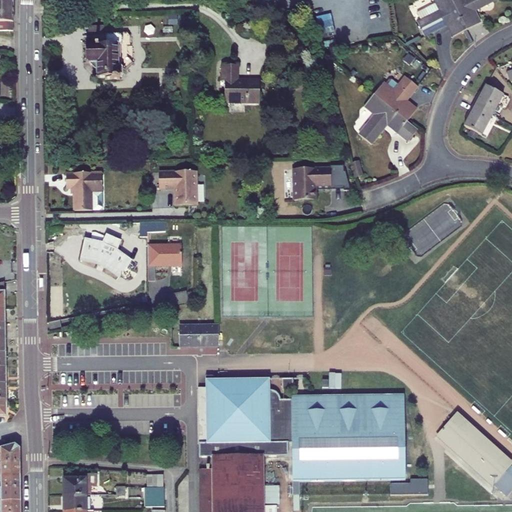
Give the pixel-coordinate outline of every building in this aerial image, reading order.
[(0,0),(0,27),(14,25),(14,0),(0,0)] [(364,0),(370,35),(386,32),(381,0),(364,0)] [(418,23),(426,37),(449,25),(455,37),(468,31),(452,0),(434,0),(436,3),(417,13),(421,22),(418,23)] [(452,0),(468,31),(481,24),(475,12),(497,0),(452,0)] [(104,34),(104,25),(89,25),(88,34),(104,34)] [(106,41),(101,41),(101,44),(86,44),(86,61),(89,61),(90,63),(96,69),(97,69),(98,77),(105,77),(105,79),(120,78),(120,76),(122,76),(122,75),(123,73),(123,66),(121,66),(121,64),(118,64),(118,46),(121,45),(121,44),(122,44),(122,37),(121,35),(121,34),(119,34),(106,34),(106,41)] [(221,81),(224,81),(224,103),(260,103),(260,81),(238,81),(239,65),(221,65),(221,81)] [(393,92),(383,83),(374,95),(407,122),(417,110),(406,102),(418,87),(405,77),(393,92)] [(504,95),(487,86),(480,99),(478,98),(474,105),(494,115),(504,95)] [(398,133),(397,134),(408,143),(418,131),(407,122),(374,95),(364,107),(375,115),(358,134),(371,145),(388,125),(398,133)] [(465,126),(483,135),(494,115),(474,105),(470,112),(472,113),(465,126)] [(361,177),(358,161),(351,163),(355,179),(361,177)] [(335,164),(336,186),(348,186),(347,164),(335,164)] [(315,201),(315,186),(330,186),(330,169),(293,169),(294,201),(315,201)] [(100,190),(102,190),(102,172),(67,172),(67,187),(71,187),(73,187),(74,192),(74,210),(91,210),(100,210),(102,207),(102,194),(100,190)] [(175,207),(197,206),(196,172),(159,173),(159,190),(175,190),(175,207)] [(147,231),(147,233),(165,233),(165,232),(164,222),(147,222),(147,231)] [(95,232),(92,233),(90,240),(84,239),(80,259),(96,262),(105,266),(119,277),(131,262),(117,251),(121,241),(106,235),(105,237),(95,232)] [(180,245),(147,246),(146,267),(167,266),(167,265),(170,265),(170,266),(180,266),(180,245)] [(189,291),(173,293),(174,304),(190,302),(189,291)] [(180,347),(218,347),(218,326),(180,326),(180,347)] [(211,457),(212,469),(199,469),(198,473),(198,511),(264,511),(264,480),(264,457),(288,456),(288,443),(292,442),(292,483),(405,481),(405,398),(365,399),(361,398),(357,396),(352,396),(348,396),(346,395),(343,396),(340,396),(335,397),(330,399),(291,399),(280,400),(280,398),(279,397),(278,395),(276,393),(274,391),(272,390),(270,390),(270,379),(210,380),(210,376),(205,376),(205,388),(198,388),(199,457),(211,457)] [(282,379),(282,390),(293,390),(293,379),(282,379)] [(0,416),(8,417),(8,400),(0,400),(0,416)] [(504,475),(508,471),(511,465),(511,461),(502,452),(458,412),(447,423),(502,473),(504,475)] [(494,485),(502,477),(504,475),(502,473),(447,423),(436,435),(493,487),(494,485)] [(21,449),(16,445),(0,449),(0,463),(21,463),(21,449)] [(0,475),(1,475),(21,476),(21,463),(0,463),(0,475)] [(504,475),(502,477),(494,485),(502,492),(508,497),(511,492),(511,474),(508,471),(504,475)] [(85,474),(85,479),(63,479),(63,496),(85,496),(91,496),(91,487),(96,487),(96,474),(85,474)] [(163,474),(146,475),(147,487),(163,487),(163,474)] [(1,475),(0,475),(0,488),(22,489),(21,476),(1,475)] [(428,484),(391,485),(391,494),(429,494),(428,484)] [(147,487),(143,487),(144,506),(164,506),(164,487),(163,487),(147,487)] [(0,502),(22,501),(22,489),(0,488),(0,502)] [(85,496),(63,496),(63,511),(85,511),(85,496)] [(0,502),(0,511),(21,511),(22,501),(0,502)]
